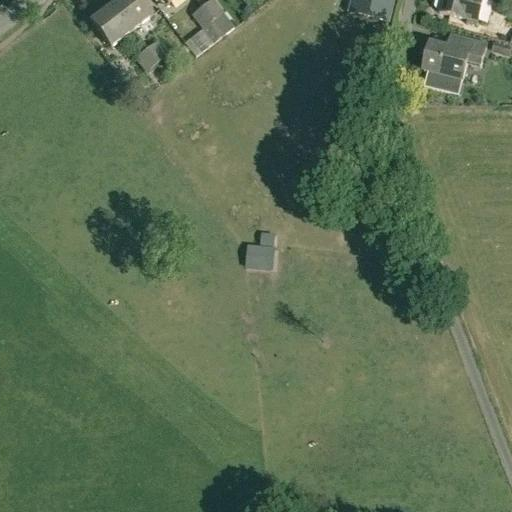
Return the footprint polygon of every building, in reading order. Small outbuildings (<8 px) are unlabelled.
[(119,0),(110,7),(130,34),(136,42),(145,34),(139,27),(151,18),(136,0),(119,0)] [(394,0),(353,0),(349,14),(388,24),(394,0)] [(483,0),(442,0),(438,15),(466,22),(466,21),(478,24),(483,0)] [(201,9),(212,23),(223,15),(211,1),(201,9)] [(109,50),(130,34),(110,7),(89,23),(109,50)] [(191,17),(201,31),(212,47),(223,39),(212,23),(201,9),(191,17)] [(424,74),(428,75),(424,90),(458,98),(467,66),(481,70),(487,47),(453,38),(449,50),(432,45),(424,74)] [(155,67),(166,59),(155,46),(144,53),(155,67)] [(145,74),(155,67),(144,53),(134,60),(145,74)]
